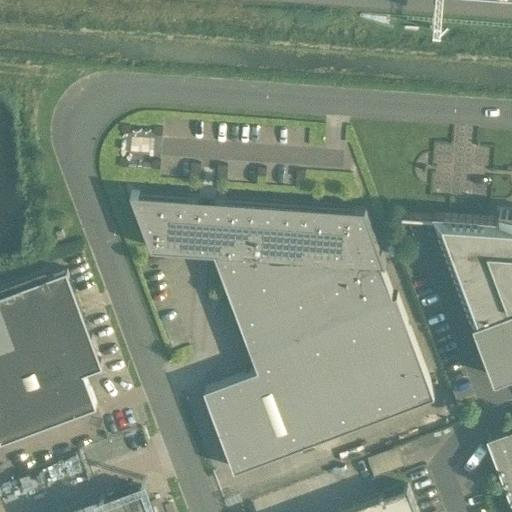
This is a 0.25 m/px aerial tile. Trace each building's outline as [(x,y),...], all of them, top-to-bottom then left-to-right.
[(458,141),(438,141),(438,164),(456,164),(457,157),(473,157),(473,174),(482,174),(482,164),(491,164),(491,145),(458,145),(458,141)] [(205,388),(235,469),(435,394),(397,293),(393,294),(382,264),(386,264),(365,208),(131,192),(152,247),(215,252),(259,367),(205,388)] [(511,209),(500,209),(499,216),(433,211),(434,214),(407,212),(419,244),(439,245),(442,252),(448,252),(497,379),(511,373),(511,209)] [(103,365),(67,269),(0,294),(0,439),(1,441),(97,406),(84,372),(103,365)] [(511,427),(488,436),(511,500),(511,427)] [(417,511),(407,485),(334,511),(417,511)] [(151,511),(142,487),(100,503),(98,497),(57,511),(151,511)]
